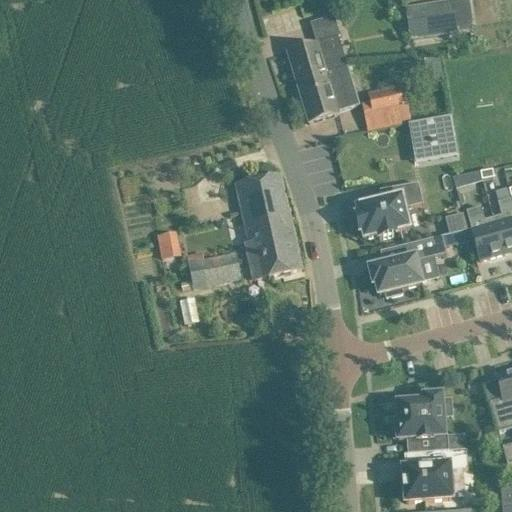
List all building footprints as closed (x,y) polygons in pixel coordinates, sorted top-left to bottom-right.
[(471,2),(453,4),(457,30),(475,27),(471,2)] [(452,36),(447,5),(406,12),(411,42),(452,36)] [(337,73),(337,72),(343,70),(347,68),(338,39),(287,55),(296,85),(337,73)] [(337,115),(355,110),(343,70),(337,72),(337,73),(296,85),(309,127),(338,118),(337,115)] [(368,98),(371,116),(408,111),(404,93),(368,98)] [(452,119),(409,127),(409,128),(411,128),(414,150),(432,147),(432,148),(437,147),(437,146),(454,143),(451,123),(450,121),(452,121),(452,119)] [(480,175),(482,187),(490,185),(488,173),(480,175)] [(482,187),(480,175),(472,176),(474,188),(482,187)] [(254,284),(283,277),(302,273),(280,178),(236,188),(249,245),(245,246),(254,284)] [(404,212),(424,207),(418,186),(380,196),(383,208),(358,214),(360,221),(357,221),(360,236),(364,235),(365,242),(378,239),(379,242),(396,238),(396,235),(409,231),(404,212)] [(511,255),(511,202),(511,201),(498,205),(502,218),(493,221),(504,257),(511,255)] [(504,257),(493,221),(485,223),(481,210),(466,214),(480,264),(504,257)] [(451,237),(467,233),(464,221),(448,225),(451,237)] [(159,262),(180,260),(178,235),(157,237),(159,262)] [(421,263),(447,257),(442,239),(403,249),(407,262),(369,272),(373,289),(376,288),(379,299),(386,297),(387,302),(403,298),(402,293),(423,288),(422,285),(426,284),(421,263)] [(239,255),(216,259),(214,252),(205,254),(207,260),(189,263),(194,289),(244,281),(239,255)] [(511,375),(496,380),(502,402),(490,406),(498,436),(511,431),(511,447),(503,450),(508,468),(511,466),(511,375)] [(442,398),(440,398),(440,394),(425,395),(425,399),(423,399),(424,404),(397,406),(399,425),(396,425),(397,427),(393,427),(394,442),(398,442),(398,444),(408,443),(409,457),(449,454),(448,439),(445,439),(444,420),(452,419),(451,403),(442,403),(442,398)] [(498,435),(493,436),(494,451),(503,450),(498,436),(498,435)] [(409,457),(404,458),(405,473),(404,473),(405,483),(401,483),(402,503),(406,503),(406,506),(451,502),(449,474),(468,473),(466,453),(449,454),(409,457)] [(503,510),(511,509),(511,491),(503,492),(503,510)]
